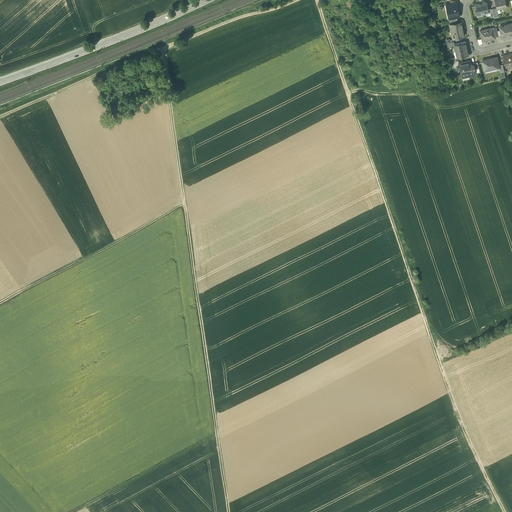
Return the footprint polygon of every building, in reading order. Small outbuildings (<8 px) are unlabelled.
[(504,0),(498,0),(494,1),(496,8),(496,10),(497,10),(507,8),(504,0)] [(486,3),(475,5),(476,10),(475,10),(476,16),(489,13),(486,3)] [(456,4),(445,6),(447,12),(448,12),(450,19),(456,18),(459,17),(456,4)] [(511,23),(499,27),(502,37),(510,35),(509,34),(511,33),(511,23)] [(457,28),(452,29),(451,30),(453,39),(464,37),(462,27),(457,28)] [(493,28),(480,31),(482,42),(496,39),(495,37),(493,28)] [(454,45),(455,47),(456,52),(457,52),(458,58),(457,58),(469,56),(466,42),(454,45)] [(497,59),(487,61),(487,60),(482,61),(484,72),(499,69),(499,66),(497,59)] [(470,62),(459,64),(461,77),(475,74),(474,70),(473,66),(471,67),(470,62)]
